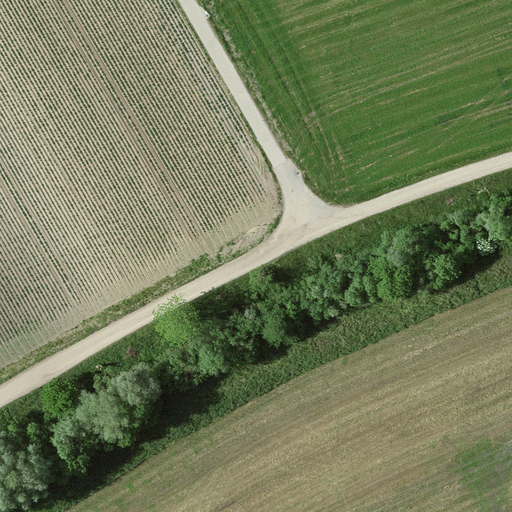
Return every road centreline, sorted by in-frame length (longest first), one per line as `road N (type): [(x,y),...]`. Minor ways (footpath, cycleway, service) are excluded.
road 1 (track): [(308,250),(193,301),(0,406)]
road 2 (track): [(308,250),(171,0)]
road 3 (track): [(511,161),(308,250)]
